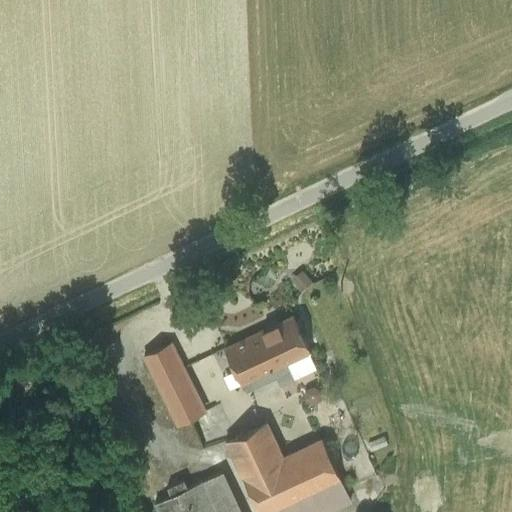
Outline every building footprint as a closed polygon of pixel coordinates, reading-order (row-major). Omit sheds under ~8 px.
[(293,278),(301,289),(311,282),(303,270),(293,278)] [(294,315),(227,346),(244,382),(263,373),(267,381),(292,370),(288,362),(310,351),(311,351),(294,315)] [(172,342),(157,349),(169,374),(183,367),(184,367),(172,342)] [(169,374),(157,349),(128,363),(176,462),(204,448),(190,419),(190,418),(169,374)] [(310,351),(288,362),(292,370),(295,378),(317,367),(310,351)] [(204,412),(183,367),(169,374),(190,418),(204,412)] [(263,373),(244,382),(248,391),(267,381),(263,373)] [(266,420),(226,439),(243,476),(283,457),(266,420)] [(283,457),(243,476),(259,511),(269,511),(278,508),(341,479),(322,439),(283,457)] [(242,511),(223,470),(202,481),(216,511),(242,511)] [(341,479),(278,508),(280,511),(323,511),(351,499),(341,479)] [(216,511),(202,481),(156,502),(161,511),(216,511)]
